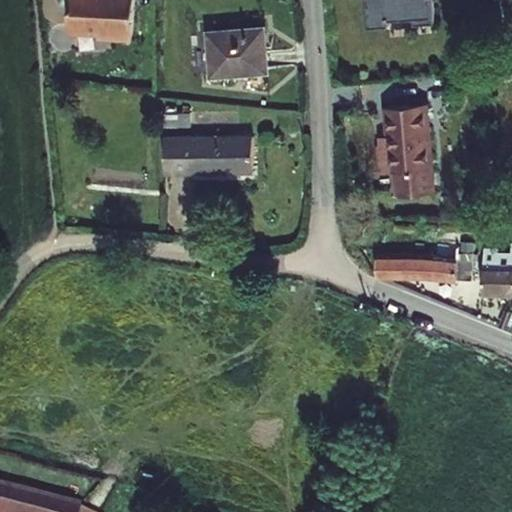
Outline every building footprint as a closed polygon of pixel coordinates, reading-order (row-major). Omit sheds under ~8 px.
[(68,0),(67,40),(132,42),(132,0),(68,0)] [(363,0),(366,29),(388,27),(387,19),(412,17),(413,25),(434,23),(431,0),(363,0)] [(254,37),(202,38),(203,81),(256,78),(254,37)] [(435,190),(428,102),(386,106),(388,135),(389,143),(382,144),(379,144),(381,171),(396,169),(399,193),(435,190)] [(241,143),(175,150),(175,187),(245,184),(241,143)] [(461,251),(474,252),(474,242),(462,242),(461,248),(461,251)] [(378,277),(386,277),(435,278),(458,282),(458,279),(473,279),(474,252),(460,252),(461,248),(437,245),(437,255),(378,254),(378,277)] [(484,290),(511,290),(511,255),(499,255),(499,248),(486,248),(484,290)] [(511,310),(509,310),(502,326),(511,329),(511,310)] [(37,511),(0,503),(0,511),(37,511)]
